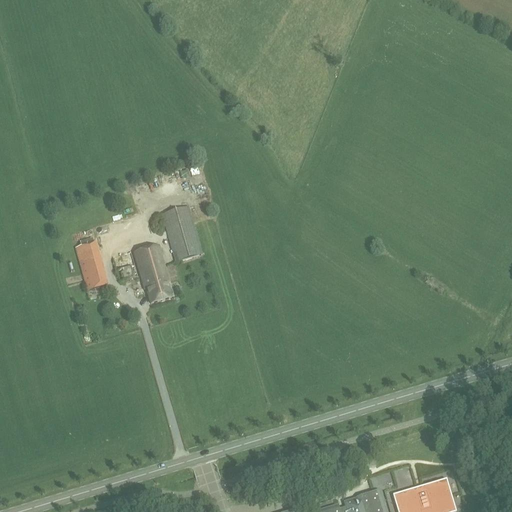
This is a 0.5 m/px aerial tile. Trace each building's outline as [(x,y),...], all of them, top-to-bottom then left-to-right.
[(184,171),(187,185),(195,184),(191,169),(184,171)] [(189,208),(161,216),(175,264),(203,256),(189,208)] [(109,230),(124,227),(123,219),(107,222),(109,230)] [(96,243),(75,249),(87,293),(108,287),(96,243)] [(171,297),(173,295),(172,291),(169,291),(167,284),(169,284),(159,248),(134,255),(144,291),(146,290),(150,305),(171,299),(171,297)] [(112,258),(119,284),(138,278),(131,253),(112,258)] [(361,461),(365,471),(376,467),(372,458),(361,461)] [(455,511),(446,481),(393,496),(397,511),(385,511),(380,492),(343,503),(345,509),(338,511),(337,508),(325,511),(455,511)]
